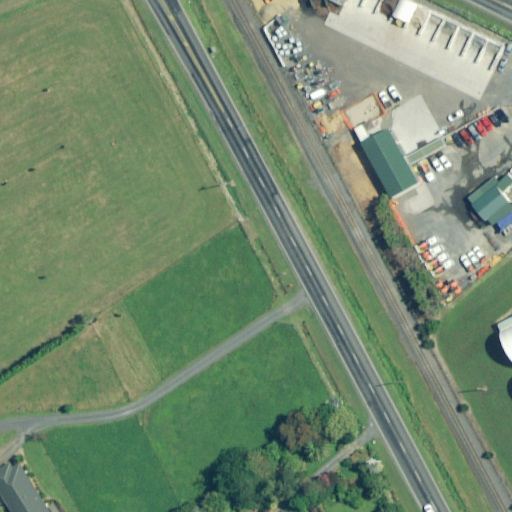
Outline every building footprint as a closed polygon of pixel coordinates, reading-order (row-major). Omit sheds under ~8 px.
[(422,185),(393,130),(367,144),(400,206),(416,197),(413,190),(422,185)] [(511,202),(498,187),(476,206),(489,221),(511,202)] [(463,261),(434,207),(407,221),(430,265),(440,260),(446,270),(463,261)] [(489,223),(480,217),(471,229),(480,235),(489,223)] [(51,511),(20,460),(10,466),(0,471),(0,488),(13,511),(51,511)]
